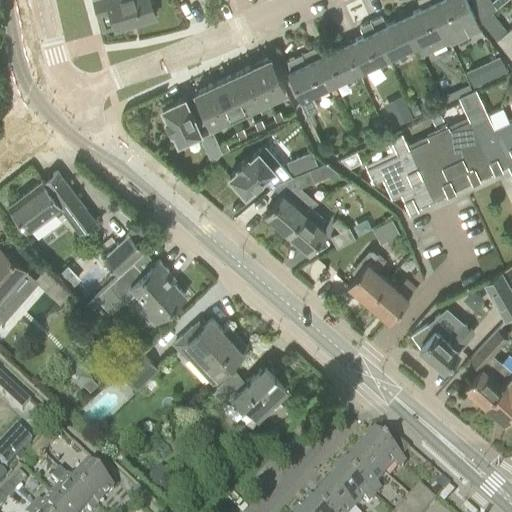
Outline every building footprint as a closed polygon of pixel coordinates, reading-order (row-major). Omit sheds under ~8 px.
[(114,27),(114,28),(155,16),(149,0),(96,0),(95,0),(93,1),(95,8),(97,13),(98,17),(99,16),(103,30),(114,27)] [(402,17),(415,45),(420,56),(450,42),(430,0),(416,0),(421,8),(402,17)] [(475,17),(470,7),(466,0),(430,0),(450,42),(451,44),(480,30),(474,17),(475,17)] [(489,0),(472,0),(482,22),(489,15),(494,11),(506,0),(494,0),(491,3),(489,0)] [(489,15),(482,22),(497,40),(504,33),(489,15)] [(381,16),(369,22),(386,58),(415,45),(402,17),(386,25),(381,16)] [(363,36),(345,44),(358,71),(386,58),(369,22),(359,27),(363,36)] [(504,33),(497,40),(511,59),(511,58),(511,30),(510,28),(508,30),(504,33)] [(324,43),(312,49),(329,85),(358,71),(345,44),(328,52),(324,43)] [(312,49),(283,62),(305,110),(318,104),(313,93),(329,85),(312,49)] [(251,66),(266,98),(285,89),(270,57),(251,66)] [(491,63),(496,75),(509,69),(504,57),(491,63)] [(266,98),(251,66),(232,74),(247,107),(257,102),(261,112),(270,107),(265,98),(266,98)] [(232,74),(213,83),(228,116),(247,107),(232,74)] [(228,116),(213,83),(194,92),(209,124),(228,116)] [(475,88),(458,96),(460,101),(462,105),(463,105),(494,171),(494,172),(500,169),(501,170),(502,169),(501,167),(507,164),(510,171),(511,169),(511,128),(508,120),(493,127),(475,88)] [(165,106),(162,107),(167,118),(165,119),(170,131),(172,130),(178,141),(199,131),(183,97),(173,102),(171,99),(163,103),(165,106)] [(405,102),(387,110),(394,125),(412,117),(405,102)] [(416,103),(409,106),(413,115),(420,112),(416,103)] [(447,125),(437,130),(462,185),(472,181),(472,183),(478,180),(480,179),(479,177),(494,171),(463,105),(462,105),(469,119),(449,128),(447,125)] [(279,110),(272,113),(276,120),(282,117),(279,110)] [(438,111),(430,115),(434,123),(442,119),(438,111)] [(260,118),(254,122),(257,129),(264,126),(260,118)] [(378,119),(373,121),(376,128),(382,126),(378,119)] [(235,130),(239,137),(245,134),(242,127),(235,130)] [(212,130),(199,136),(211,162),(214,159),(222,151),(218,144),(212,130)] [(401,132),(400,133),(431,200),(446,193),(447,195),(448,194),(454,191),(453,189),(462,185),(437,130),(426,135),(427,138),(408,148),(401,132)] [(431,200),(400,133),(389,138),(396,153),(366,167),(373,182),(382,178),(391,197),(400,193),(408,210),(409,210),(410,212),(416,209),(417,208),(416,206),(431,200)] [(225,141),(218,144),(222,151),(228,148),(225,141)] [(229,175),(231,178),(229,180),(234,186),(237,184),(239,187),(245,193),(262,178),(271,187),(279,180),(292,175),(264,144),(256,152),(248,158),(247,157),(236,166),(238,167),(229,175)] [(311,151),(293,158),(299,172),(317,165),(311,151)] [(356,151),(340,158),(349,166),(360,161),(359,159),(356,151)] [(265,212),(287,232),(310,205),(316,201),(299,187),(336,171),(325,162),(280,181),(273,186),(281,193),(265,212)] [(60,208),(79,232),(95,220),(57,170),(42,181),(41,179),(7,205),(28,232),(60,208)] [(310,205),(287,232),(308,250),(324,231),(316,223),(322,215),(310,205)] [(391,218),(372,229),(380,243),(399,233),(391,218)] [(348,226),(330,236),(336,247),(352,238),(354,237),(348,226)] [(118,275),(133,261),(144,251),(128,233),(102,257),(118,275)] [(0,316),(2,318),(36,279),(34,277),(0,247),(0,316)] [(368,249),(351,268),(351,272),(354,274),(346,283),(367,302),(387,279),(378,271),(386,261),(372,250),(368,249)] [(138,277),(129,267),(134,262),(133,261),(118,275),(95,296),(106,308),(120,296),(125,302),(136,292),(160,318),(185,294),(173,282),(165,273),(168,271),(158,259),(138,277)] [(412,274),(420,281),(423,277),(418,267),(412,274)] [(484,283),(505,320),(511,312),(511,289),(501,271),(484,283)] [(397,288),(387,279),(367,302),(388,320),(408,298),(407,297),(415,287),(406,279),(397,288)] [(102,307),(94,298),(85,306),(93,315),(102,307)] [(190,327),(173,342),(186,355),(197,356),(198,355),(216,375),(246,347),(227,326),(223,330),(211,318),(195,333),(190,327)] [(418,329),(410,334),(419,347),(443,368),(459,350),(458,349),(473,332),(474,331),(463,321),(447,339),(428,322),(418,329)] [(480,367),(463,386),(484,404),(511,371),(492,353),(507,338),(497,329),(470,358),(480,367)] [(135,390),(157,370),(141,353),(120,373),(135,390)] [(220,383),(215,388),(224,397),(229,392),(240,404),(243,402),(249,409),(248,410),(240,416),(251,428),(256,418),(264,410),(273,420),(288,410),(277,398),(287,388),(264,364),(246,381),(235,370),(220,383)] [(511,371),(484,404),(504,422),(511,412),(511,371)] [(0,375),(0,392),(21,412),(29,403),(30,403),(0,375)] [(97,383),(90,376),(83,382),(89,390),(97,383)] [(367,441),(357,452),(383,476),(393,465),(397,469),(404,462),(399,457),(406,448),(385,429),(377,438),(369,430),(363,437),(367,441)] [(44,434),(33,447),(41,454),(52,442),(44,434)] [(8,435),(0,442),(0,462),(5,468),(14,458),(18,462),(24,456),(20,452),(23,449),(8,435)] [(41,454),(33,447),(22,460),(30,467),(41,454)] [(344,458),(338,465),(373,497),(380,490),(375,486),(383,476),(357,452),(348,462),(344,458)] [(122,453),(116,458),(117,460),(122,465),(128,459),(122,453)] [(71,482),(62,474),(58,470),(57,470),(96,507),(112,490),(86,465),(71,482)] [(373,497),(338,465),(332,472),(337,476),(327,486),(353,510),(362,500),(367,504),(373,497)] [(139,469),(133,475),(135,476),(139,480),(145,474),(139,469)] [(91,511),(96,507),(57,470),(50,479),(58,487),(50,495),(68,511),(83,511),(86,509),(88,511),(91,511)] [(5,485),(13,493),(25,480),(16,472),(5,485)] [(151,474),(143,483),(146,485),(160,498),(168,489),(151,474)] [(13,493),(5,485),(0,490),(0,491),(8,499),(13,493)] [(351,511),(353,510),(327,486),(318,496),(314,492),(307,499),(321,511),(351,511)] [(408,497),(425,511),(434,501),(418,486),(408,497)] [(68,511),(50,495),(42,504),(37,500),(30,508),(34,511),(68,511)] [(408,497),(402,504),(394,511),(424,511),(425,511),(408,497)] [(321,511),(307,499),(296,511),(321,511)]
